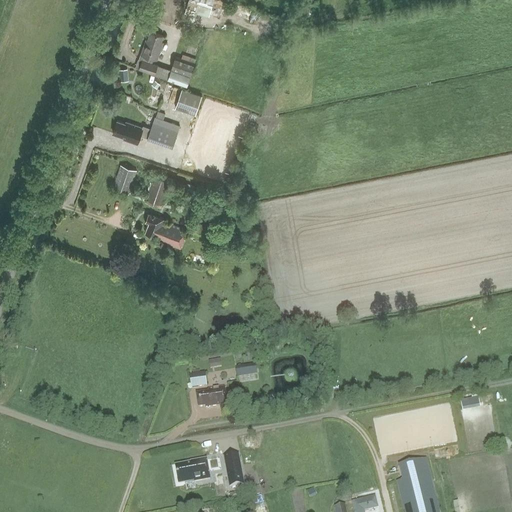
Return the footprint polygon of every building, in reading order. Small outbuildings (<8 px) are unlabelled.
[(188,0),(186,9),(209,16),(213,0),(188,0)] [(157,59),(163,42),(161,41),(163,36),(151,32),(147,43),(145,43),(141,54),(145,55),(143,60),(139,69),(155,74),(158,65),(152,63),(154,58),(157,59)] [(158,65),(155,75),(187,86),(195,63),(176,56),(171,70),(158,65)] [(195,115),(202,95),(182,89),(175,108),(195,115)] [(157,112),(155,117),(163,120),(165,115),(157,112)] [(138,144),(143,128),(126,122),(126,124),(118,121),(113,133),(124,137),(124,139),(138,144)] [(147,138),(172,147),(178,131),(153,122),(147,138)] [(112,189),(129,194),(137,171),(120,165),(112,189)] [(170,182),(154,177),(146,200),(162,206),(170,182)] [(193,217),(202,193),(185,187),(177,211),(193,217)] [(180,250),(187,230),(165,222),(166,220),(149,213),(145,222),(149,223),(145,233),(157,238),(156,241),(180,250)] [(193,221),(187,235),(211,244),(216,230),(193,221)] [(211,360),(212,368),(223,366),(222,359),(211,360)] [(234,367),(236,378),(256,375),(255,364),(234,367)] [(204,373),(193,375),(189,376),(191,389),(206,386),(204,373)] [(207,391),(196,393),(198,407),(204,406),(204,408),(227,404),(224,386),(207,389),(207,391)] [(242,483),(237,454),(224,457),(229,486),(242,483)] [(195,481),(209,479),(206,459),(190,462),(190,466),(186,466),(186,465),(175,466),(177,482),(193,479),(194,481),(195,481)] [(404,481),(396,483),(403,511),(439,511),(426,459),(401,465),(404,481)] [(340,493),(350,490),(348,482),(338,485),(340,493)] [(375,497),(352,503),(354,511),(363,511),(377,509),(375,497)]
